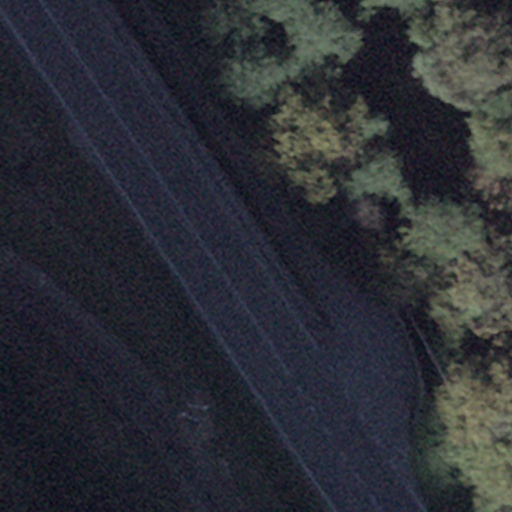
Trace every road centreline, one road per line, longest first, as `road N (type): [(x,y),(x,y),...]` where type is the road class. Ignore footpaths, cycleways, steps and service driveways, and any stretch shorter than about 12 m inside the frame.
road 1 (primary): [(358,475),(43,0)]
road 2 (residential): [(358,475),(371,335),(142,0)]
